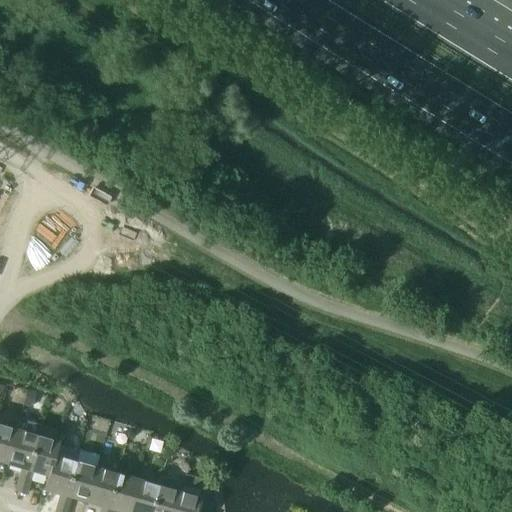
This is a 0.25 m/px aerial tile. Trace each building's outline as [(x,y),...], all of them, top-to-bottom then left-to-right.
[(15,429),(5,464),(21,469),(17,481),(27,484),(30,476),(27,475),(28,472),(26,472),(26,470),(36,435),(39,425),(18,419),(15,429)] [(0,424),(0,462),(5,464),(15,429),(0,424)] [(26,470),(26,472),(28,472),(27,475),(30,476),(31,471),(47,476),(53,455),(54,456),(58,442),(36,435),(26,470)] [(47,476),(43,490),(59,495),(55,507),(66,510),(68,502),(65,502),(66,499),(64,498),(74,461),(54,456),(53,455),(47,476)] [(74,461),(64,498),(66,499),(65,502),(68,502),(69,498),(85,502),(95,467),(74,461)] [(95,467),(85,502),(101,507),(99,511),(107,511),(108,511),(105,510),(116,474),(95,467)] [(116,474),(105,510),(108,511),(107,511),(110,511),(111,510),(119,511),(127,511),(136,480),(116,474)] [(157,486),(149,511),(171,511),(178,492),(180,484),(159,478),(157,486)] [(136,480),(127,511),(149,511),(157,486),(136,480)] [(17,481),(14,492),(24,495),(27,484),(17,481)] [(178,492),(171,511),(195,511),(200,498),(178,492)]
